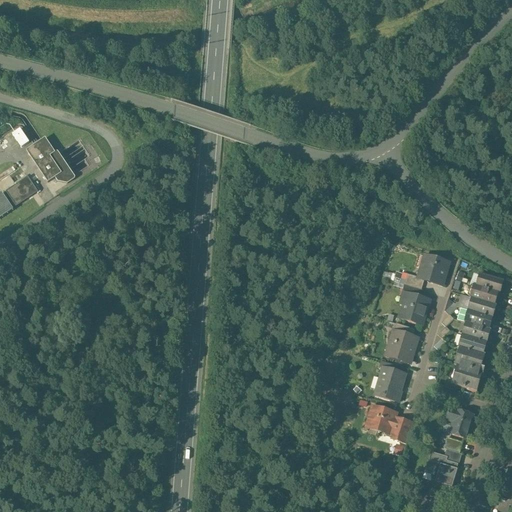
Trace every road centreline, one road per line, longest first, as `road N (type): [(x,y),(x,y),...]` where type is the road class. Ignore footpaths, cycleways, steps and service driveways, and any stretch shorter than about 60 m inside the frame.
road 1 (primary): [(218,0),(180,511)]
road 2 (unclassified): [(0,65),(324,159),(380,150)]
road 3 (unclassified): [(0,97),(85,123),(118,151),(110,171),(0,249)]
road 4 (unclassified): [(380,150),(511,11)]
road 5 (residential): [(380,150),(442,220),(511,268)]
road 6 (residential): [(496,406),(420,383),(445,290)]
